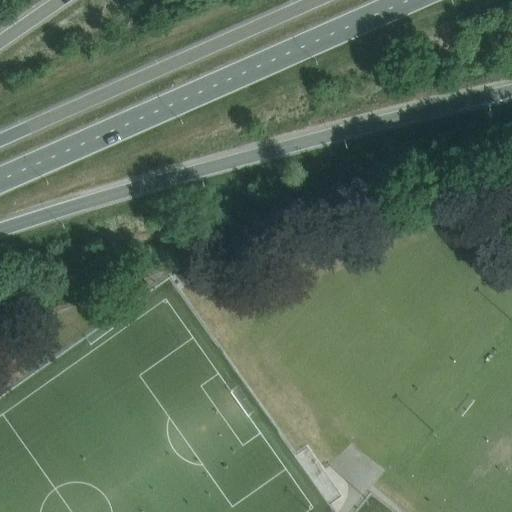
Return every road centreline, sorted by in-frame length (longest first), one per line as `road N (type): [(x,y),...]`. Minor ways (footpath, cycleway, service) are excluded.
road 1 (primary): [(0,232),(190,167),(511,91)]
road 2 (primary): [(0,180),(410,0)]
road 3 (primary): [(319,0),(0,141)]
